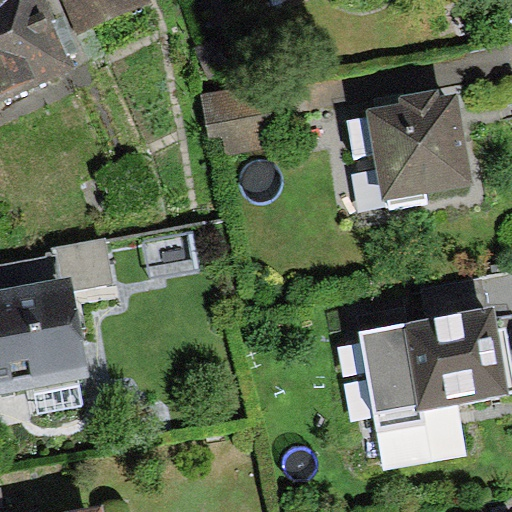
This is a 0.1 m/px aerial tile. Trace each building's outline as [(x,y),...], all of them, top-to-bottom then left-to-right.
[(37,0),(0,0),(0,118),(76,83),(37,0)] [(142,8),(138,0),(57,0),(73,37),(142,8)] [(220,0),(227,16),(264,0),(220,0)] [(364,126),(378,218),(466,204),(452,112),(364,126)] [(157,241),(161,270),(205,264),(201,235),(157,241)] [(0,317),(0,409),(79,398),(66,308),(0,317)] [(412,429),(499,415),(485,331),(399,345),(412,429)]
